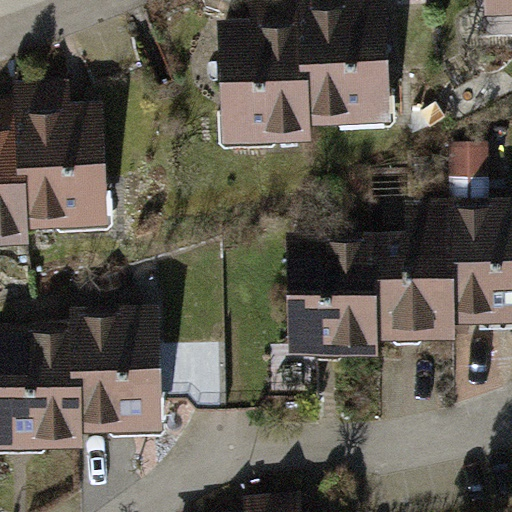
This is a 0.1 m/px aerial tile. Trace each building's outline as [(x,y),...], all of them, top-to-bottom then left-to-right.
[(324,0),(325,3),(334,113),(425,105),(416,0),(324,0)] [(325,3),(233,11),(244,136),(336,128),(334,113),(325,3)] [(41,99),(54,217),(136,208),(121,74),(39,83),(41,99)] [(41,99),(0,103),(0,236),(55,231),(54,217),(41,99)] [(416,226),(423,331),(511,325),(511,198),(415,205),(416,226)] [(416,226),(316,232),(324,358),(424,352),(423,331),(416,226)] [(104,318),(108,424),(194,421),(188,298),(103,301),(104,318)] [(104,318),(16,321),(21,442),(109,439),(108,424),(104,318)] [(284,511),(374,511),(370,482),(282,493),(284,511)]
